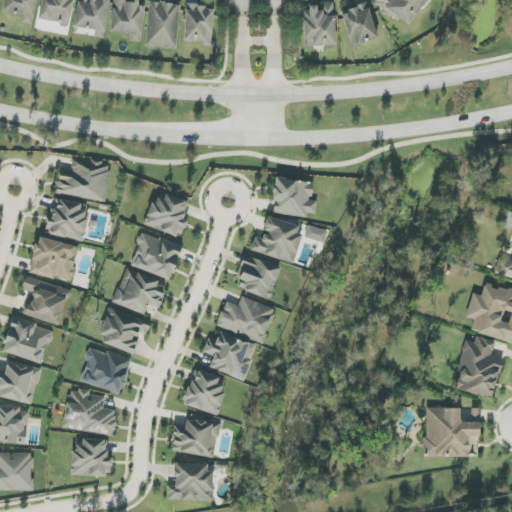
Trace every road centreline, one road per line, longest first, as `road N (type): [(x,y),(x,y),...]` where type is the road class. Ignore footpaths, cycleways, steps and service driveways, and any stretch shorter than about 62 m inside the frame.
road 1 (secondary): [(511,67),(387,90),(257,96),(116,88),(0,66)]
road 2 (residential): [(44,511),(115,500),(141,484),(156,380),(228,201)]
road 3 (secondary): [(256,142),(385,135),(511,112)]
road 4 (secondary): [(0,112),(176,140)]
